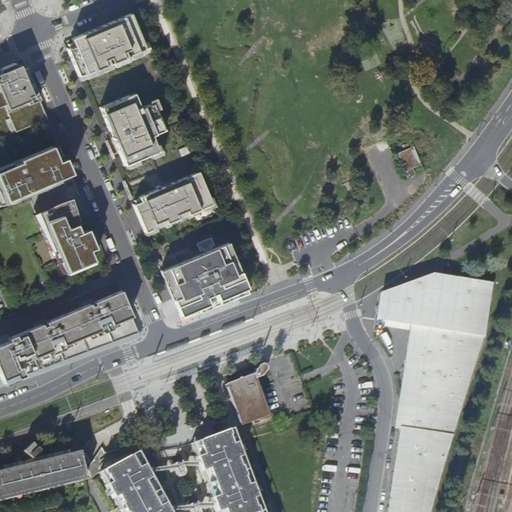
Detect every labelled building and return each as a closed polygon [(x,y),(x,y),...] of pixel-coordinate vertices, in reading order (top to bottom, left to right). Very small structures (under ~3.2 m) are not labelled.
[(67,50),(78,78),(124,58),(126,62),(147,53),(130,15),(71,40),(74,47),(67,50)] [(14,64),(0,70),(0,107),(4,106),(10,120),(6,121),(12,135),(48,120),(26,69),(21,71),(19,66),(16,67),(14,64)] [(129,97),(100,109),(110,132),(111,132),(114,138),(113,139),(124,167),(158,153),(151,137),(165,132),(153,104),(139,110),(136,103),(132,105),(129,97)] [(0,189),(6,202),(71,175),(58,144),(0,168),(0,189)] [(398,152),(409,177),(417,173),(414,167),(423,164),(414,145),(398,152)] [(145,234),(211,206),(198,173),(138,199),(140,203),(133,206),(145,234)] [(57,250),(67,275),(93,264),(88,251),(94,248),(86,230),(78,233),(75,226),(78,225),(70,198),(31,214),(51,252),(57,250)] [(204,254),(161,272),(180,319),(248,294),(228,244),(213,250),(212,248),(215,247),(211,239),(197,245),(200,253),(203,252),(204,254)] [(431,274),(378,293),(374,320),(410,325),(399,392),(393,428),(399,429),(386,511),(429,511),(443,463),(452,435),(484,336),(492,283),(431,274)] [(8,340),(0,343),(0,376),(3,384),(23,375),(25,379),(90,354),(139,335),(130,316),(119,289),(92,301),(88,303),(44,321),(40,323),(14,335),(7,338),(8,340)] [(253,367),(256,376),(268,372),(265,364),(253,367)] [(251,377),(223,388),(231,409),(237,426),(241,424),(265,415),(251,377)] [(228,445),(234,443),(229,429),(222,431),(228,445)] [(222,431),(196,442),(201,455),(206,471),(215,495),(221,511),(252,511),(249,502),(255,500),(249,483),(243,486),(233,461),(240,458),(234,443),(228,445),(222,431)] [(194,458),(201,455),(196,442),(189,445),(194,458)] [(15,458),(27,460),(20,451),(26,446),(17,445),(15,458)] [(20,451),(27,460),(28,461),(35,454),(28,445),(26,446),(20,451)] [(139,468),(146,465),(140,453),(131,456),(133,461),(136,460),(139,468)] [(0,497),(80,478),(74,454),(0,472),(0,497)] [(102,462),(102,472),(107,469),(114,482),(108,485),(116,499),(121,495),(130,511),(172,511),(168,503),(162,506),(158,499),(155,501),(149,489),(152,488),(148,480),(154,477),(146,465),(139,468),(136,460),(133,461),(131,456),(130,454),(115,459),(112,454),(101,458),(102,462)] [(199,473),(206,471),(201,455),(194,458),(199,473)] [(243,486),(249,483),(240,458),(233,461),(243,486)] [(171,465),(175,475),(182,473),(178,462),(171,465)] [(102,472),(108,485),(114,482),(107,469),(102,472)] [(209,498),(215,495),(206,471),(199,473),(209,498)] [(162,506),(168,503),(154,477),(148,480),(152,488),(149,489),(155,501),(158,499),(162,506)] [(80,478),(0,497),(0,501),(82,483),(80,478)] [(116,499),(122,511),(130,511),(121,495),(116,499)] [(213,511),(220,511),(221,511),(215,495),(209,498),(213,511)] [(252,511),(259,511),(255,500),(249,502),(252,511)]
